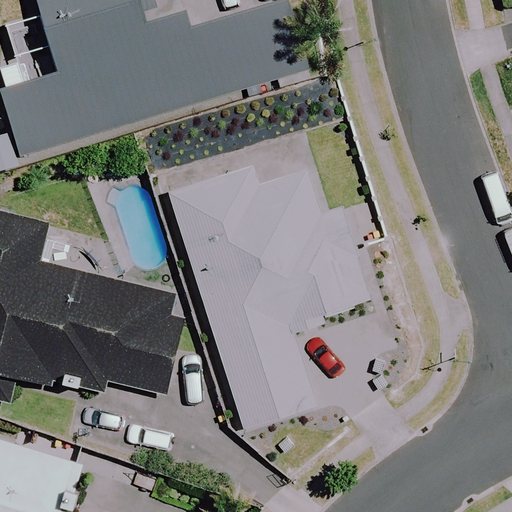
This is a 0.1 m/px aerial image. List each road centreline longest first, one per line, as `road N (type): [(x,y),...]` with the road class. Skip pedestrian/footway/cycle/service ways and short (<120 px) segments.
road 1 (residential): [(413,0),(430,81),(511,316)]
road 2 (residential): [(511,424),(473,439),(385,511)]
